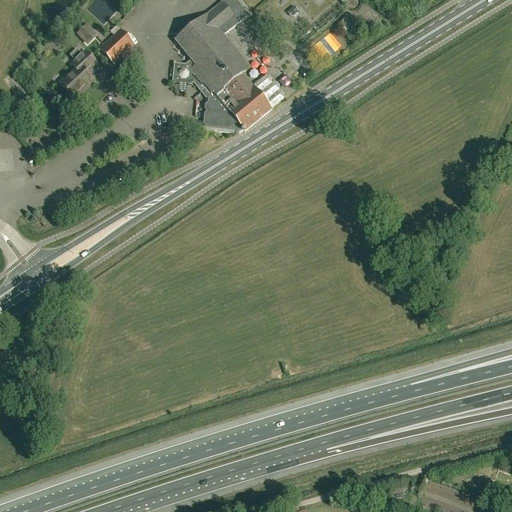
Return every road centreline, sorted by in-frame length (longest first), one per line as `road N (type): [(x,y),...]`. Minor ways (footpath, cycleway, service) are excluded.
road 1 (motorway): [(411,391),(25,511)]
road 2 (secondary): [(161,197),(489,0)]
road 3 (motorway): [(101,511),(324,442)]
road 4 (residential): [(511,448),(288,508)]
road 5 (motorway): [(324,442),(511,393)]
road 6 (motorway): [(324,442),(511,410)]
road 7 (secondary): [(161,197),(32,272)]
road 8 (secondary): [(43,285),(161,197)]
